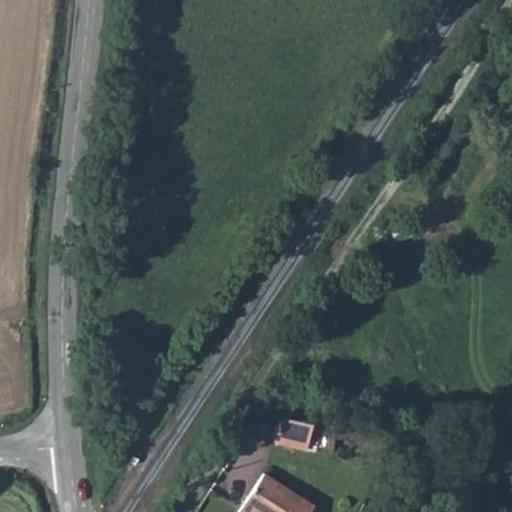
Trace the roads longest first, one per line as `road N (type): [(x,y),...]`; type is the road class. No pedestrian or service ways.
road 1 (track): [(236,421),(505,0)]
road 2 (tertiary): [(85,0),(63,249),(70,445)]
